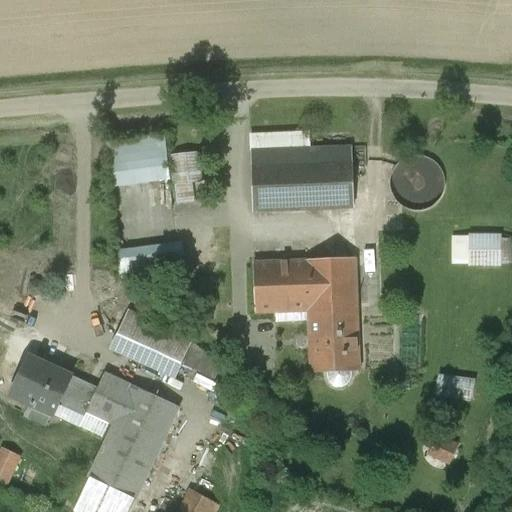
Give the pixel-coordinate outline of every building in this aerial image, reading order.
[(307,134),(250,136),(250,151),(307,149),(307,134)] [(115,139),(117,184),(171,181),(168,136),(115,139)] [(307,149),(250,151),(252,211),(352,207),(350,147),(307,149)] [(196,154),(172,156),(175,184),(199,181),(196,154)] [(409,157),(405,159),(401,161),(398,163),(395,166),(393,170),(391,174),(390,177),(389,181),(389,184),(389,189),(390,192),(392,196),(394,199),(396,202),(398,204),(401,206),(405,209),(409,210),(414,211),(418,211),(424,210),(428,209),(433,206),(435,203),(437,202),(440,198),(442,194),(443,191),(443,188),(444,183),(443,179),(443,176),(442,173),(439,169),(437,165),(434,163),(431,161),(428,159),(425,158),(420,157),(416,156),(412,157),(409,157)] [(499,239),(455,238),(455,263),(499,263),(499,239)] [(125,277),(190,266),(185,239),(121,250),(125,277)] [(355,259),(253,263),(254,313),(307,311),(357,309),(355,259)] [(357,309),(307,311),(309,373),(358,371),(357,309)] [(190,342),(127,313),(110,349),(173,378),(180,364),(190,343),(190,342)] [(220,366),(190,343),(180,364),(214,379),(220,366)] [(69,376),(27,357),(9,395),(53,416),(53,415),(60,399),(70,377),(69,376)] [(97,388),(69,376),(70,377),(60,399),(86,411),(97,388)] [(130,389),(102,376),(97,388),(86,411),(110,422),(114,424),(130,389)] [(471,382),(439,378),(437,394),(469,399),(471,382)] [(178,408),(132,385),(114,424),(88,478),(134,500),(178,408)] [(110,422),(86,411),(60,399),(53,415),(102,438),(110,422)] [(452,448),(437,440),(432,450),(447,457),(452,448)] [(15,464),(0,456),(0,482),(5,485),(15,464)] [(213,457),(194,492),(190,490),(178,511),(214,511),(237,469),(213,457)] [(128,511),(134,500),(88,478),(73,510),(77,511),(128,511)]
